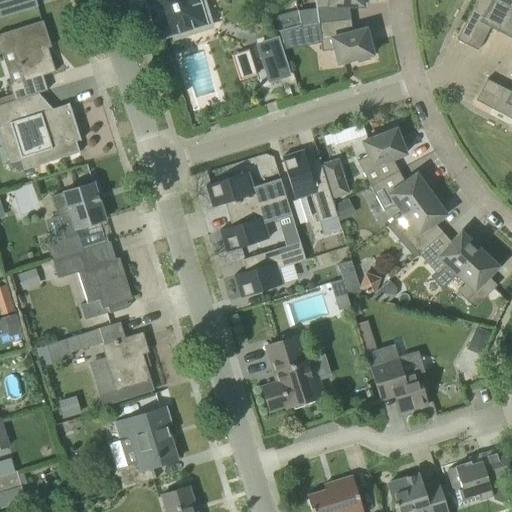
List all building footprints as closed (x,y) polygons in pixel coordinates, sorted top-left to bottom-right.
[(0,0),(0,18),(38,7),(35,0),(0,0)] [(147,0),(159,38),(174,33),(186,34),(196,27),(191,10),(200,7),(201,2),(200,0),(147,0)] [(314,0),(318,23),(346,20),(344,6),(363,6),(362,0),(314,0)] [(511,0),(476,0),(473,6),(465,23),(486,34),(491,24),(499,28),(511,1),(511,0)] [(511,1),(499,28),(511,34),(511,1)] [(279,32),(301,26),(298,10),(274,16),(279,32)] [(321,51),(335,50),(338,63),(357,59),(358,62),(369,59),(369,55),(372,54),(366,29),(348,34),(346,20),(318,23),(321,51)] [(42,21),(0,34),(0,53),(0,54),(2,53),(15,49),(24,80),(12,84),(10,85),(13,94),(15,101),(38,93),(47,90),(42,75),(55,72),(48,48),(51,47),(43,21),(42,21)] [(258,45),(269,80),(288,75),(277,39),(258,45)] [(248,47),(230,53),(238,79),(256,73),(248,47)] [(511,92),(503,88),(492,109),(511,119),(511,92)] [(81,140),(70,107),(69,103),(68,103),(68,104),(52,109),(24,118),(10,123),(25,170),(32,168),(80,152),(76,141),(79,140),(80,141),(81,140)] [(20,104),(0,110),(0,125),(10,123),(24,118),(20,104)] [(362,124),(322,137),(325,146),(333,144),(333,146),(366,135),(362,124)] [(395,172),(388,159),(405,153),(396,129),(392,131),(391,127),(380,131),(381,135),(363,142),(368,155),(357,161),(370,186),(395,172)] [(319,222),(337,216),(332,199),(326,183),(321,164),(319,159),(307,163),(303,150),(282,157),(295,199),(310,195),(318,222),(319,222)] [(22,160),(11,163),(14,173),(25,170),(22,160)] [(225,203),(228,215),(286,197),(280,179),(253,187),(248,172),(206,185),(213,207),(225,203)] [(396,204),(404,214),(435,192),(433,191),(427,183),(424,185),(416,174),(401,185),(395,172),(370,186),(384,211),(396,204)] [(344,177),(326,183),(332,199),(350,194),(344,177)] [(46,244),(51,260),(82,251),(82,250),(75,229),(105,219),(94,183),(51,196),(65,238),(46,244)] [(401,234),(418,254),(439,235),(431,225),(445,215),(438,204),(441,202),(434,193),(435,192),(404,214),(389,225),(397,237),(401,234)] [(232,226),(220,230),(227,252),(269,238),(264,223),(291,215),(286,197),(228,215),(229,216),(230,216),(233,225),(232,226)] [(337,216),(319,222),(323,233),(341,227),(339,221),(337,216)] [(296,230),(282,234),(286,246),(242,260),(246,272),(234,275),(241,298),(283,284),(278,269),(306,261),(296,230)] [(456,274),(482,247),(473,238),(470,241),(461,232),(448,245),(439,235),(418,254),(436,274),(434,276),(444,286),(456,274)] [(82,251),(51,260),(57,279),(77,273),(87,303),(80,305),(85,321),(128,308),(125,299),(130,298),(118,260),(108,263),(102,244),(82,250),(82,251)] [(482,247),(456,274),(465,283),(457,292),(475,309),(494,288),(485,280),(497,266),(488,257),(490,254),(482,247)] [(23,290),(40,285),(35,268),(18,273),(23,290)] [(374,294),(380,278),(365,272),(359,288),(374,294)] [(346,292),(361,294),(359,288),(355,275),(342,279),(346,292)] [(374,294),(371,296),(389,301),(396,296),(396,288),(389,281),(374,294)] [(0,314),(14,310),(10,299),(0,301),(0,314)] [(366,319),(355,322),(363,350),(374,346),(366,319)] [(141,353),(146,351),(141,334),(123,340),(118,323),(37,349),(42,366),(53,363),(53,365),(74,358),(72,352),(103,343),(108,360),(92,365),(104,404),(152,389),(145,368),(141,353)] [(304,361),(297,337),(266,346),(274,372),(276,372),(279,382),(263,387),(270,410),(286,405),(287,407),(323,396),(317,376),(314,377),(313,375),(311,376),(308,367),(312,366),(309,359),(304,361)] [(377,350),(366,354),(374,380),(388,375),(395,396),(400,413),(427,405),(420,382),(416,370),(403,375),(398,357),(394,345),(377,350)] [(64,418),(73,416),(67,399),(59,401),(64,418)] [(164,408),(126,419),(115,423),(120,441),(128,465),(116,469),(122,488),(156,478),(152,467),(178,459),(178,458),(175,459),(166,426),(169,425),(164,408)] [(0,417),(0,448),(9,445),(0,418),(0,417)] [(493,495),(494,500),(504,504),(511,501),(511,475),(503,447),(473,457),(474,461),(447,469),(459,506),(493,495)] [(20,485),(18,477),(16,471),(0,476),(0,493),(21,487),(20,485)] [(387,483),(396,511),(406,511),(414,510),(414,511),(446,511),(437,482),(422,487),(418,474),(387,483)] [(311,511),(363,511),(352,476),(323,484),(325,490),(307,495),(311,511)] [(196,511),(195,508),(188,487),(161,495),(166,511),(196,511)]
